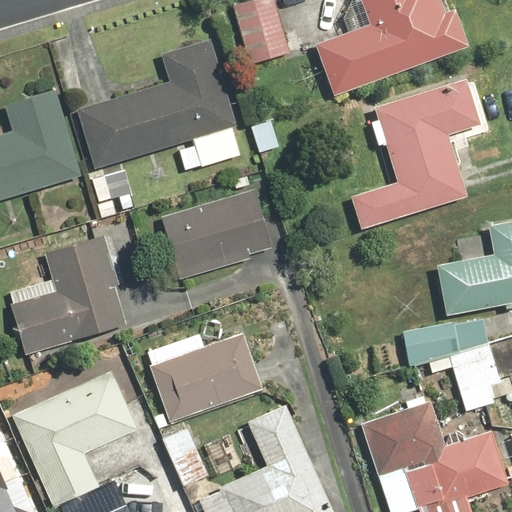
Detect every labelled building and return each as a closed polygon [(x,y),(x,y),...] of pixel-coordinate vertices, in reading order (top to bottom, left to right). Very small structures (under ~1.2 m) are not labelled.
[(276,0),(245,0),(232,3),(246,67),(289,57),(276,0)] [(361,0),(369,25),(314,43),(329,92),(465,48),(453,10),(444,12),(440,0),(361,0)] [(82,106),(77,107),(93,170),(191,145),(197,169),(245,156),(214,37),(160,51),(169,84),(82,106)] [(360,228),(462,196),(455,174),(474,168),(466,139),(489,132),(474,82),(468,83),(466,76),(373,105),(378,119),(368,122),(376,150),(385,147),(396,183),(350,197),(360,228)] [(0,197),(81,176),(58,89),(4,103),(11,132),(0,135),(0,197)] [(271,115),(250,122),(260,152),(280,145),(271,115)] [(247,191),(160,221),(181,282),(248,259),(245,249),(265,242),(247,191)] [(494,253),(434,267),(445,315),(511,300),(511,219),(488,225),(494,253)] [(53,279),(8,289),(23,355),(124,333),(102,235),(46,248),(53,279)] [(483,344),(477,311),(399,324),(405,357),(483,344)] [(199,335),(144,353),(167,423),(263,392),(244,333),(203,346),(199,335)] [(487,344),(429,359),(433,371),(451,367),(463,413),(494,405),(492,398),(511,392),(511,434),(509,435),(511,446),(511,369),(495,374),(487,344)] [(111,371),(12,415),(53,508),(102,486),(87,452),(137,429),(111,371)] [(334,511),(284,402),(242,421),(264,467),(200,497),(206,511),(334,511)] [(432,402),(361,422),(386,511),(470,511),(465,495),(506,483),(491,430),(444,444),(432,402)] [(188,427),(162,437),(180,486),(206,476),(188,427)] [(0,511),(35,511),(0,433),(0,511)]
